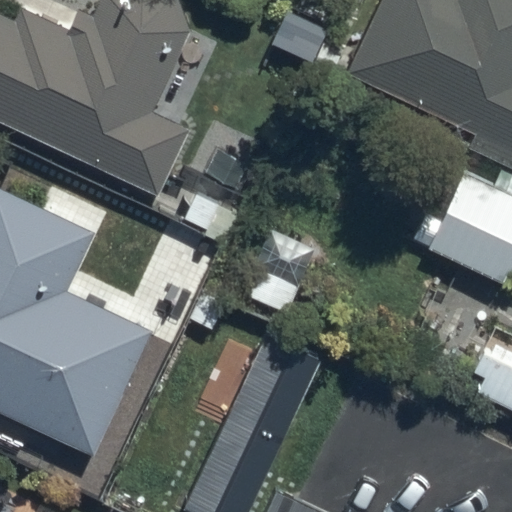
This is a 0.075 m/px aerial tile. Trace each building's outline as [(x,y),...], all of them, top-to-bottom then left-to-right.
[(0,9),(0,114),(158,189),(189,124),(151,106),(189,26),(178,0),(94,0),(90,11),(74,3),(66,22),(17,0),(11,15),(0,9)] [(511,0),(375,0),(343,67),(470,127),(464,141),(511,163),(511,0)] [(511,193),(457,166),(444,194),(432,188),(409,235),(446,252),(496,276),(502,264),(511,269),(511,193)] [(0,183),(0,406),(90,449),(150,325),(64,284),(91,227),(0,183)] [(263,336),(183,508),(191,511),(248,511),(319,361),(263,336)] [(511,360),(471,342),(454,378),(511,405),(511,360)] [(409,451),(481,485),(500,443),(505,445),(511,429),(511,418),(417,373),(380,449),(404,460),(409,451)] [(319,511),(277,492),(267,511),(319,511)]
